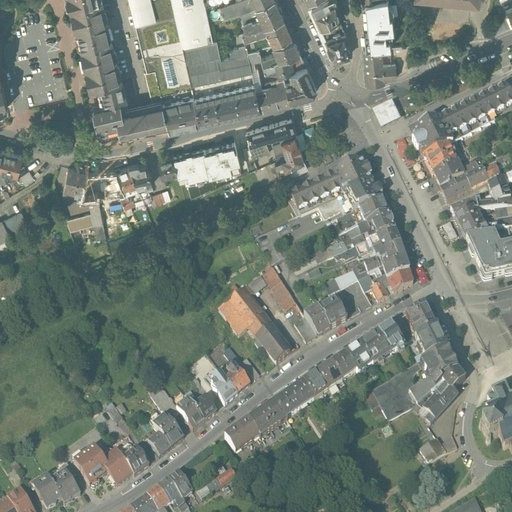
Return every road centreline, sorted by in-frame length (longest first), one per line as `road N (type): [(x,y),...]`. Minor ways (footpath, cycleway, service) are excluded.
road 1 (residential): [(437,288),(371,322),(100,511)]
road 2 (unclassified): [(0,139),(121,154),(324,106)]
road 3 (residential): [(437,288),(472,372),(469,445),(487,472),(511,469)]
road 4 (unclassified): [(364,126),(440,286)]
road 5 (unknown): [(154,146),(116,0)]
road 6 (unclassified): [(511,42),(375,101)]
